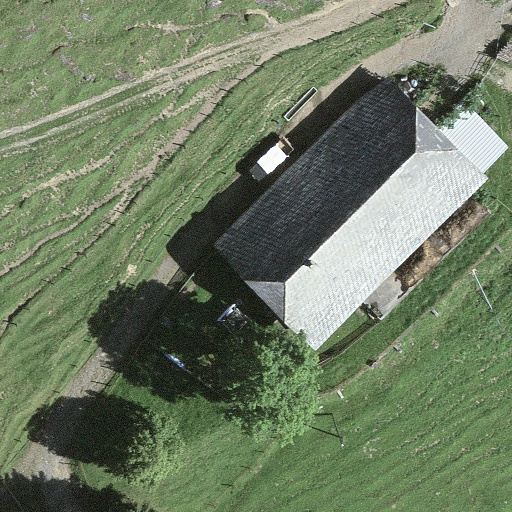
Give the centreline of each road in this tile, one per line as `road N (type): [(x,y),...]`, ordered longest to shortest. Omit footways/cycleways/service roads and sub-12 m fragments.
road 1 (track): [(464,0),(449,33),(365,75),(285,151),(212,227),(72,404),(53,463),(68,511)]
road 2 (track): [(0,144),(379,0)]
